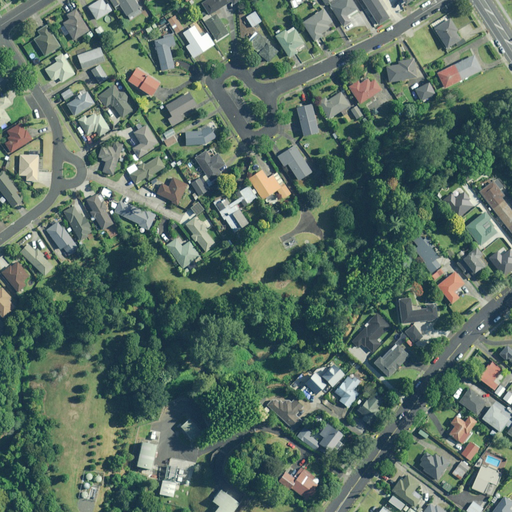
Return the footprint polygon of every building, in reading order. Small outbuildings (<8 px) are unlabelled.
[(93,0),(94,1),(86,6),(94,19),(110,10),(103,0),(93,0)] [(113,0),(117,3),(125,16),(126,15),(128,18),(140,10),(133,0),(113,0)] [(216,41),(228,32),(214,10),(229,0),(231,4),(237,0),(204,0),(200,3),(207,13),(201,18),(216,41)] [(336,0),(327,6),(339,24),(347,18),(345,15),(355,8),(349,0),(336,0)] [(360,0),(370,16),(384,8),(378,0),(360,0)] [(185,9),(181,4),(175,9),(178,14),(185,9)] [(320,7),(299,22),(312,40),(319,35),(317,33),(327,27),(325,25),(330,21),(320,7)] [(68,19),(61,23),(71,40),(88,30),(75,8),(64,14),(68,19)] [(172,11),(164,16),(175,33),(182,28),(172,11)] [(253,11),(244,17),(251,26),(260,20),(253,11)] [(449,17),(432,28),(445,48),(459,39),(454,30),(456,28),(449,17)] [(193,24),(181,32),(188,43),(184,46),(192,57),(213,43),(205,32),(200,35),(193,24)] [(38,34),(32,38),(44,56),(58,46),(44,25),(36,30),(38,34)] [(99,25),(93,28),(99,38),(104,35),(99,25)] [(274,32),(275,33),(272,35),(287,57),(296,51),(293,47),(301,42),(291,26),(285,30),(283,28),(279,31),(278,30),(274,32)] [(255,29),(244,42),(267,62),(277,51),(268,44),(270,42),(255,29)] [(162,38),(153,40),(159,70),(173,67),(168,46),(175,45),(172,33),(161,36),(162,38)] [(425,33),(411,41),(418,51),(422,48),(425,51),(431,48),(429,45),(432,44),(425,33)] [(84,48),(75,51),(80,68),(103,62),(99,47),(85,52),(84,48)] [(55,61),(43,69),(51,81),(57,77),(60,82),(74,73),(61,53),(53,58),(55,61)] [(472,53),(435,72),(443,88),(480,69),(472,53)] [(396,64),(384,65),(386,82),(415,78),(411,58),(395,60),(396,64)] [(98,64),(89,70),(97,82),(106,76),(98,64)] [(157,83),(135,67),(126,80),(148,96),(157,83)] [(356,79),(345,85),(357,104),(379,90),(372,79),(367,82),(365,78),(358,82),(356,79)] [(428,82),(413,89),(419,101),(434,94),(428,82)] [(111,84),(96,96),(104,106),(108,103),(120,117),(131,109),(125,101),(125,100),(126,99),(126,98),(126,97),(126,96),(126,95),(125,95),(125,94),(125,93),(124,93),(124,92),(123,92),(122,91),(121,91),(120,91),(119,91),(118,91),(117,91),(111,84)] [(74,98),(65,104),(72,115),(92,102),(82,87),(76,91),(78,93),(73,96),(74,98)] [(67,88),(59,93),(63,100),(72,95),(67,88)] [(187,91),(163,105),(169,116),(165,118),(170,126),(181,119),(178,114),(195,104),(187,91)] [(323,96),(315,101),(326,119),(339,111),(342,116),(346,114),(344,111),(349,108),(338,91),(325,99),(323,96)] [(0,125),(9,119),(3,109),(11,104),(4,93),(0,95),(0,125)] [(310,102),(294,105),(300,136),(316,133),(310,102)] [(355,105),(349,109),(355,119),(361,115),(355,105)] [(84,115),(76,120),(85,134),(91,131),(92,133),(95,132),(97,136),(108,129),(98,114),(96,115),(94,112),(85,118),(84,115)] [(18,121),(4,130),(8,135),(6,137),(8,140),(3,143),(9,153),(30,139),(24,129),(23,129),(18,121)] [(145,124),(132,133),(138,143),(130,148),(134,153),(130,155),(133,160),(147,152),(146,150),(156,143),(145,124)] [(199,130),(184,130),(184,145),(203,144),(214,136),(207,125),(199,130)] [(173,132),(170,127),(162,133),(165,138),(173,132)] [(176,141),(172,134),(162,140),(167,147),(176,141)] [(111,175),(121,144),(112,141),(110,147),(106,146),(105,148),(101,146),(97,157),(100,158),(100,160),(104,161),(100,171),(111,175)] [(292,144),(275,155),(281,166),(286,163),(297,180),(310,172),(292,144)] [(204,149),(193,157),(204,174),(201,176),(205,183),(220,174),(216,168),(223,164),(216,152),(209,157),(204,149)] [(37,155),(18,154),(17,175),(25,175),(24,181),(36,181),(37,155)] [(133,163),(124,168),(133,183),(144,177),(146,181),(154,175),(153,173),(163,166),(158,156),(144,165),(141,161),(134,166),(133,163)] [(260,168),(246,178),(260,200),(275,190),(281,199),(290,194),(273,169),(270,171),(272,174),(266,177),(260,168)] [(2,170),(0,171),(0,192),(2,195),(0,196),(0,201),(1,203),(5,200),(10,207),(20,200),(14,192),(16,190),(2,170)] [(165,186),(160,183),(155,193),(171,201),(170,202),(175,205),(186,183),(170,176),(165,186)] [(198,177),(189,183),(197,196),(206,190),(198,177)] [(477,192),(488,206),(487,207),(489,210),(491,209),(511,235),(511,211),(500,197),(502,195),(491,181),(477,192)] [(223,194),(211,202),(222,219),(224,218),(233,232),(247,223),(238,208),(235,210),(233,205),(240,201),(243,206),(251,201),(250,199),(254,196),(253,194),(255,193),(253,189),(251,190),(246,183),(233,191),(238,198),(229,204),(223,194)] [(113,192),(102,187),(99,194),(110,199),(113,192)] [(96,194),(85,199),(91,210),(88,212),(92,220),(93,219),(100,231),(112,224),(103,208),(105,207),(102,201),(100,202),(96,194)] [(203,196),(199,200),(203,205),(207,201),(203,196)] [(74,200),(60,208),(79,239),(90,232),(87,228),(90,226),(74,200)] [(117,201),(112,211),(137,223),(136,225),(146,230),(154,213),(144,209),(143,213),(117,201)] [(480,201),(474,205),(478,210),(483,206),(480,201)] [(495,227),(482,211),(462,227),(478,246),(495,232),(492,229),(495,227)] [(194,215),(183,224),(191,233),(188,236),(193,242),(195,241),(204,252),(214,243),(204,231),(210,227),(204,219),(200,223),(194,215)] [(57,220),(44,229),(58,249),(62,246),(68,255),(77,249),(57,220)] [(415,246),(411,249),(423,263),(421,264),(429,273),(439,266),(434,260),(437,256),(430,248),(433,246),(425,236),(421,240),(417,236),(411,241),(415,246)] [(174,237),(163,245),(181,269),(199,255),(186,238),(183,241),(180,237),(176,240),(174,237)] [(26,242),(17,251),(42,276),(51,267),(41,257),(43,255),(36,248),(34,250),(26,242)] [(476,247),(459,259),(472,276),(487,265),(480,255),(481,254),(476,247)] [(450,248),(445,252),(448,258),(454,254),(450,248)] [(504,276),(511,269),(511,250),(510,249),(502,255),(498,250),(489,258),(504,276)] [(9,264),(0,271),(0,273),(15,292),(25,284),(22,281),(28,275),(16,261),(11,266),(9,264)] [(443,272),(439,268),(430,276),(433,280),(443,272)] [(463,283),(453,271),(435,285),(449,304),(458,297),(453,291),(463,283)] [(0,285),(0,317),(1,318),(14,306),(10,302),(12,299),(0,285)] [(409,296),(396,297),(400,325),(437,320),(435,301),(424,303),(425,309),(420,309),(419,304),(410,306),(409,296)] [(367,327),(352,341),(358,348),(362,344),(365,347),(366,346),(373,352),(382,344),(377,339),(384,333),(391,326),(378,313),(369,322),(370,324),(367,327)] [(412,324),(403,330),(412,343),(421,336),(412,324)] [(376,356),(370,362),(386,378),(408,355),(398,346),(406,338),(401,333),(378,357),(376,356)] [(505,344),(496,353),(504,360),(506,358),(511,363),(511,348),(510,349),(505,344)] [(487,364),(486,363),(475,378),(492,391),(498,382),(495,379),(502,370),(489,361),(487,364)] [(342,374),(330,364),(319,377),(331,387),(342,374)] [(361,378),(352,371),(347,377),(345,376),(333,392),(340,398),(338,401),(347,408),(357,394),(352,390),(361,378)] [(324,383),(311,372),(302,383),(314,394),(324,383)] [(505,389),(499,384),(493,392),(498,397),(505,389)] [(475,393),(468,387),(457,402),(474,414),(484,402),(474,394),(475,393)] [(511,400),(511,394),(507,390),(501,398),(509,404),(511,400)] [(371,395),(370,393),(356,409),(363,415),(360,419),(369,427),(382,413),(376,408),(383,400),(374,392),(371,395)] [(271,398),(265,405),(294,431),(302,422),(294,415),(302,406),(293,398),(289,403),(285,399),(281,403),(278,400),(276,402),(271,398)] [(507,417),(490,404),(480,418),(497,431),(507,417)] [(269,410),(265,406),(261,411),(264,414),(269,410)] [(462,421),(454,414),(448,422),(453,425),(446,434),(459,443),(476,421),(467,415),(462,421)] [(188,417),(178,426),(193,442),(203,433),(188,417)] [(315,428),(319,431),(316,434),(320,437),(317,441),(310,436),(312,433),(302,426),(294,437),(314,451),(318,445),(328,452),(333,446),(336,448),(340,442),(337,440),(341,436),(325,423),(324,424),(320,422),(315,428)] [(139,444),(134,467),(148,470),(153,447),(139,444)] [(478,454),(468,447),(462,456),(472,463),(478,454)] [(430,455),(425,451),(418,459),(420,461),(417,464),(422,468),(421,470),(434,480),(449,461),(434,450),(430,455)] [(469,466),(460,460),(451,473),(459,479),(469,466)] [(500,473),(479,464),(470,488),(482,493),(482,491),(491,495),(500,473)] [(293,479),(283,471),(275,481),(287,491),(289,489),(305,501),(319,483),(301,469),(293,479)] [(400,480),(398,478),(389,490),(412,508),(418,500),(416,498),(419,495),(413,490),(419,483),(405,473),(400,480)] [(439,476),(434,482),(449,494),(454,487),(439,476)] [(161,481),(158,493),(173,496),(175,484),(161,481)] [(218,506),(213,511),(233,511),(239,504),(219,489),(210,500),(218,506)] [(403,504),(390,494),(385,500),(398,510),(403,504)] [(511,502),(502,495),(490,511),(511,511),(508,509),(511,502)] [(478,511),(482,508),(473,500),(464,511),(465,511),(478,511)] [(429,503),(421,511),(454,511),(453,511),(446,511),(435,503),(433,506),(429,503)]
